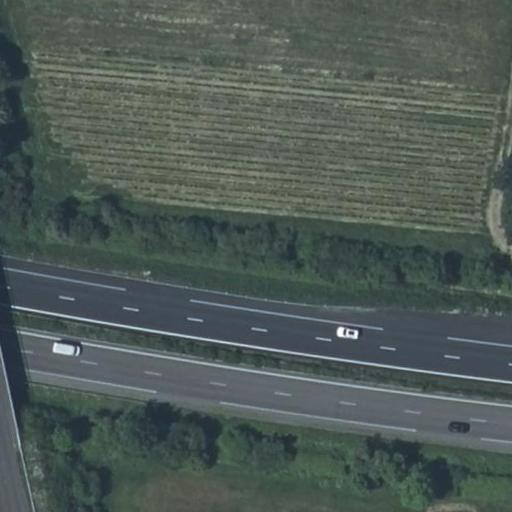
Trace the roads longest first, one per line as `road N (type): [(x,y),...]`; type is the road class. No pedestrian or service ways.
road 1 (track): [(2,0),(59,191),(511,259)]
road 2 (trunk): [(511,364),(0,285)]
road 3 (trunk): [(0,346),(511,424)]
